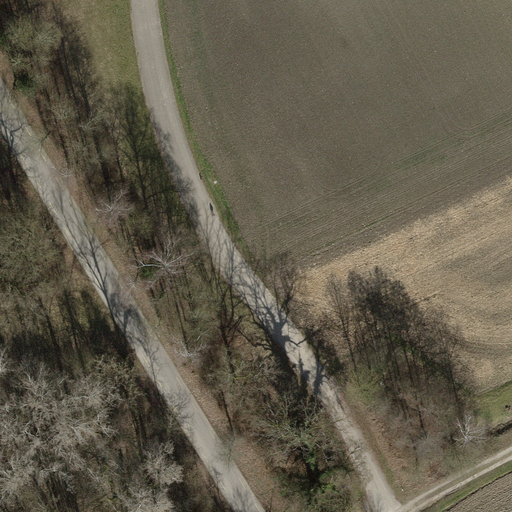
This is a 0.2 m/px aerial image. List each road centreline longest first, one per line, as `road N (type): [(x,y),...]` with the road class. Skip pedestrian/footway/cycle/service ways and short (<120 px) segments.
road 1 (unclassified): [(384,511),(344,421),(240,279),(193,196),(144,57),(140,0)]
road 2 (unclassified): [(0,99),(252,511)]
